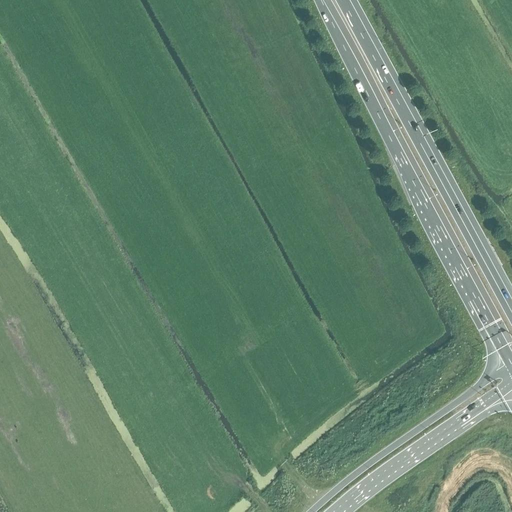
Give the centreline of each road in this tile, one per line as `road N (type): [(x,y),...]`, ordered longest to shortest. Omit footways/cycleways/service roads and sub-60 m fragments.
road 1 (secondary): [(511,311),(343,0)]
road 2 (primary): [(511,366),(311,511)]
road 3 (secondary): [(399,157),(511,364)]
road 4 (primary): [(343,511),(511,385)]
road 5 (secondary): [(306,0),(399,157)]
road 6 (secondary): [(321,0),(399,157)]
